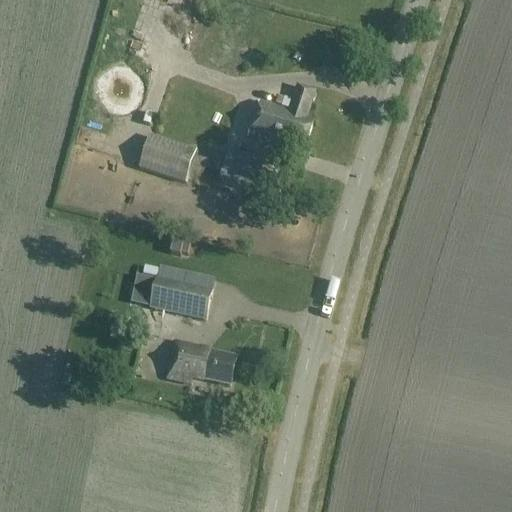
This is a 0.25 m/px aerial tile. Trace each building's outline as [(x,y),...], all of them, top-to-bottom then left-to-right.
[(240,148),(255,96),(185,76),(170,128),(240,148)] [(307,126),(316,96),(297,90),(289,114),(260,105),(249,140),(288,152),(288,150),(305,156),(314,128),(307,126)] [(123,135),(128,118),(104,111),(99,128),(123,135)] [(185,187),(197,153),(149,137),(138,171),(185,187)] [(220,184),(254,194),(263,163),(229,153),(229,154),(223,172),(220,184)] [(274,182),(259,177),(256,187),(272,192),(274,182)] [(190,256),(192,247),(175,242),(171,255),(181,258),(182,254),(190,256)] [(206,323),(212,292),(155,280),(149,311),(206,323)] [(230,389),(237,359),(213,354),(213,351),(176,344),(167,382),(191,387),(193,381),(230,389)]
